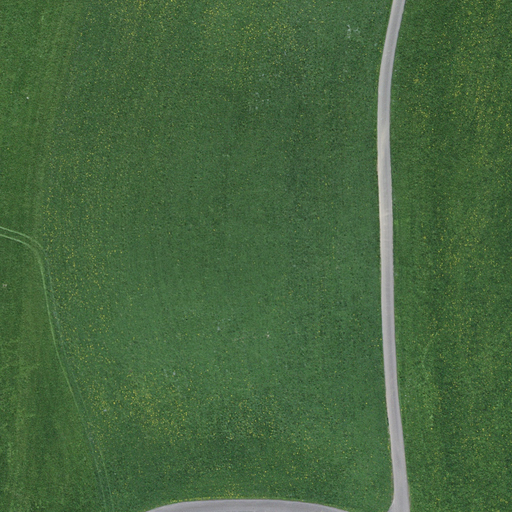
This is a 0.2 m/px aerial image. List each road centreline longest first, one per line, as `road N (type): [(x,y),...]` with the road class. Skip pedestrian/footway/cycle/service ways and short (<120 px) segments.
road 1 (track): [(400,0),(384,137),(401,511)]
road 2 (track): [(316,511),(241,504),(167,511)]
